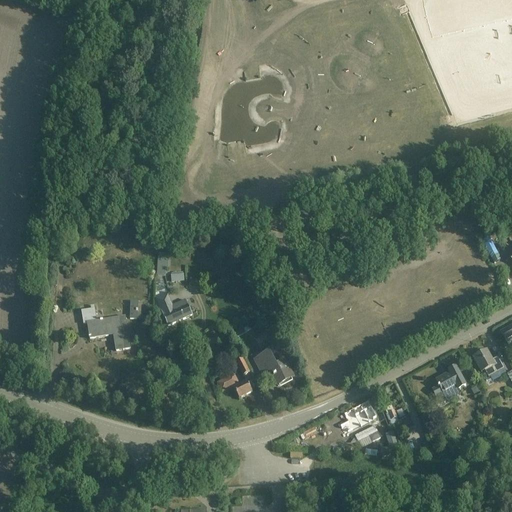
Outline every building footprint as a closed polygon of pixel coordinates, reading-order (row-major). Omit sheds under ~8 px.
[(483,245),(494,265),(501,261),(490,241),(489,238),(481,242),(483,245)] [(168,262),(159,261),(158,277),(165,277),(166,269),(168,269),(168,262)] [(169,296),(158,301),(169,328),(194,318),(187,301),(173,306),(169,296)] [(131,350),(126,318),(103,322),(103,321),(100,321),(100,322),(97,323),(94,307),(91,308),(91,311),(82,312),(84,325),(87,325),(89,337),(89,339),(90,339),(90,340),(108,337),(108,335),(113,334),(116,352),(131,350)] [(511,327),(501,333),(506,342),(507,344),(511,340),(511,327)] [(504,370),(503,367),(498,359),(493,361),(487,351),(473,359),(482,374),(487,372),(490,378),(504,370)] [(270,371),(278,387),(293,379),(285,363),(277,367),(270,353),(256,361),(263,375),(270,371)] [(243,360),(236,363),(244,377),(250,373),(243,360)] [(438,388),(433,391),(436,397),(438,396),(442,403),(459,394),(458,392),(459,391),(466,387),(456,369),(456,368),(449,372),(450,374),(444,377),(436,381),(439,387),(438,388)] [(222,394),(233,388),(239,400),(253,393),(247,383),(240,387),(234,376),(218,384),(222,394)] [(203,392),(209,390),(206,378),(199,380),(203,392)] [(343,417),(347,425),(354,422),(355,424),(375,414),(369,403),(349,413),(349,414),(343,417)] [(390,422),(392,425),(398,422),(394,412),(389,414),(392,421),(390,422)] [(375,427),(355,437),(361,449),(381,439),(375,427)] [(393,433),(386,435),(390,447),(381,450),(384,458),(400,453),(393,433)]
